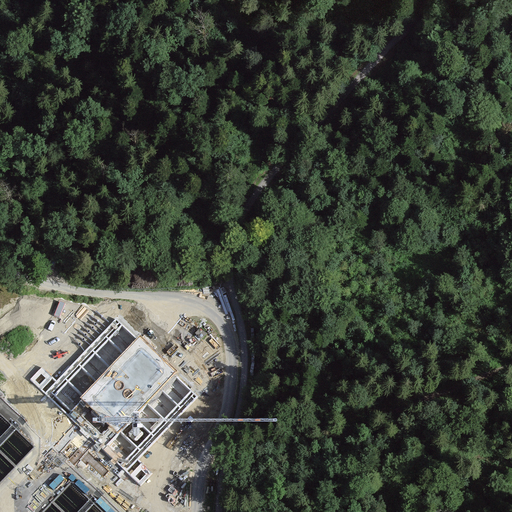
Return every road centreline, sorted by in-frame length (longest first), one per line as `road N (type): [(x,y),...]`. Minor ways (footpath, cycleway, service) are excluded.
road 1 (track): [(220,511),(246,391),(246,333),(229,274),(236,228),(264,182),(422,0)]
road 2 (track): [(224,477),(511,366)]
